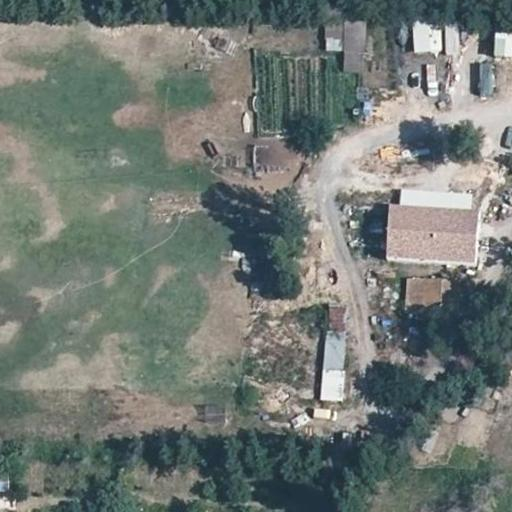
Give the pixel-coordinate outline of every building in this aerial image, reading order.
[(326,28),(325,52),(341,52),(341,29),(326,28)] [(493,58),(511,58),(511,31),(494,30),(493,58)] [(474,50),(474,81),(489,81),(489,50),(474,50)] [(497,149),(511,128),(498,119),(483,139),(497,149)] [(478,215),(386,208),(382,258),(474,265),(478,215)] [(425,297),(423,315),(454,315),(454,297),(425,297)] [(344,401),(346,307),(326,307),(324,401),(344,401)]
